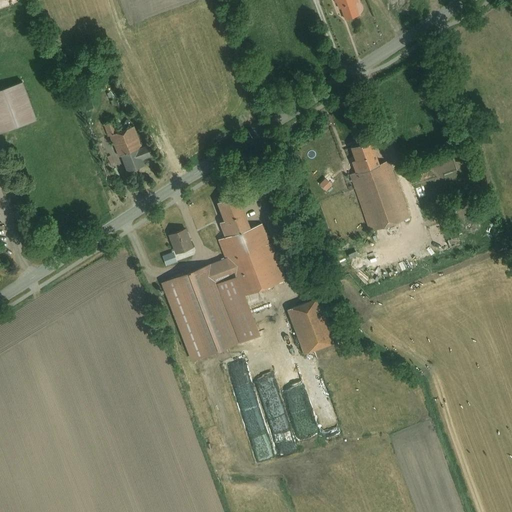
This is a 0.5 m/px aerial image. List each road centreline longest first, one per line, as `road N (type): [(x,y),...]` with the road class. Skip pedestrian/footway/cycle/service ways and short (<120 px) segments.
road 1 (secondary): [(0,298),(467,0)]
road 2 (unknown): [(245,155),(292,290)]
